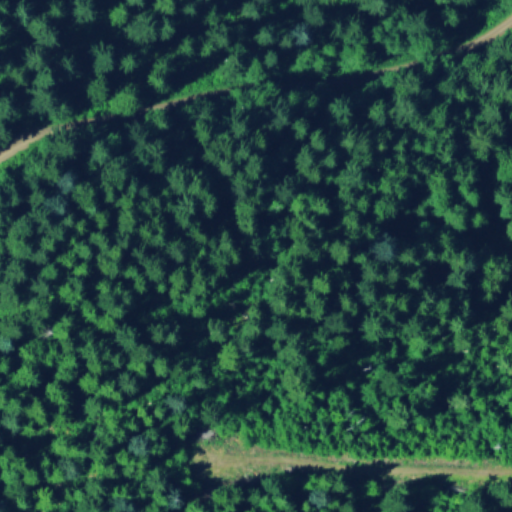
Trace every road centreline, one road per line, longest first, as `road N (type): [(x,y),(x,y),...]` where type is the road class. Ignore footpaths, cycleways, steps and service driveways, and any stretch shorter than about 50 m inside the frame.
road 1 (track): [(511,33),(473,60),(227,99),(64,138),(0,168)]
road 2 (track): [(511,468),(218,457)]
